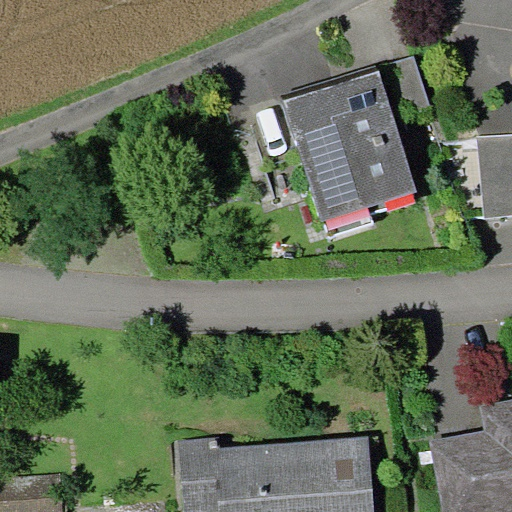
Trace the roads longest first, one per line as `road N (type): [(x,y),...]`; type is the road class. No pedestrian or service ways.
road 1 (residential): [(511,296),(150,311),(46,299),(0,284)]
road 2 (residential): [(0,154),(329,0)]
